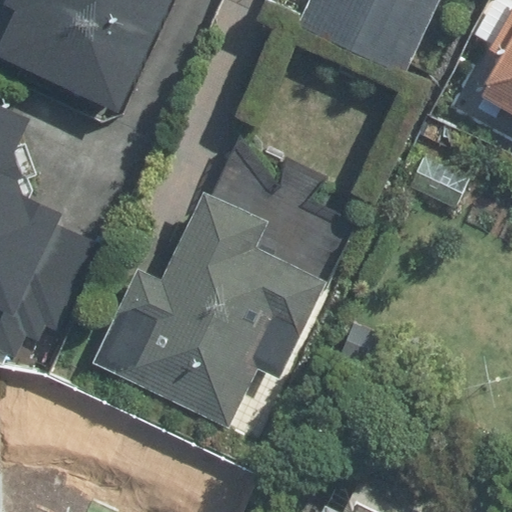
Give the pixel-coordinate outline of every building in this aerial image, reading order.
[(8,41),(129,99),(177,0),(26,0),(28,1),(8,41)] [(443,0),(313,0),(307,15),(412,65),(443,0)] [(511,32),(478,92),(511,111),(511,32)] [(0,344),(22,354),(33,330),(44,335),(52,319),(65,325),(105,239),(66,221),(75,201),(36,183),(31,169),(35,167),(29,140),(42,108),(0,87),(0,344)] [(280,213),(214,182),(171,274),(144,262),(100,357),(263,432),(337,274),(266,241),(280,213)] [(192,511),(199,494),(83,452),(61,511),(192,511)] [(326,498),(319,511),(415,511),(365,489),(354,511),(326,498)]
